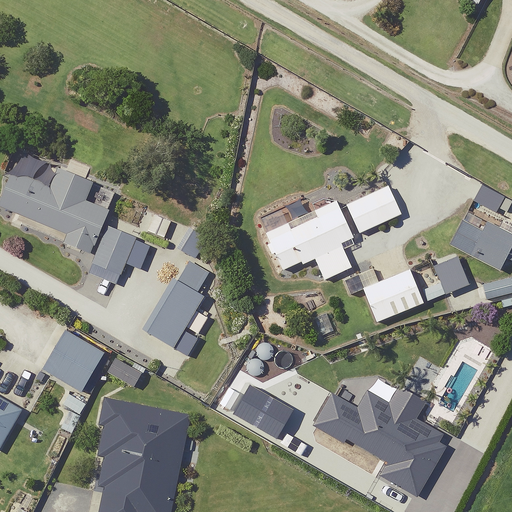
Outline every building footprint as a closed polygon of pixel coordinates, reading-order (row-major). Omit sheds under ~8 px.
[(84,203),(92,184),(56,169),(48,189),(14,175),(1,207),(68,235),(64,244),(91,255),(88,262),(121,275),(136,238),(105,225),(110,214),(84,203)] [(387,188),(347,206),(360,235),(400,217),(387,188)] [(291,223),(266,234),(271,244),(267,246),(272,258),(276,257),(283,273),(315,259),(325,281),(352,270),(341,245),(354,239),(340,207),(338,201),(315,211),(318,219),(294,229),(291,223)] [(511,224),(475,207),(465,227),(483,236),(472,259),(501,273),(508,258),(511,260),(511,224)] [(174,222),(154,213),(146,231),(166,240),(174,222)] [(209,240),(191,228),(178,249),(196,260),(209,240)] [(402,251),(381,259),(385,271),(406,263),(402,251)] [(145,332),(173,348),(203,297),(195,293),(208,271),(193,263),(180,284),(175,281),(145,332)] [(408,270),(363,290),(378,325),(423,306),(408,270)] [(328,312),(314,317),(321,338),(335,333),(328,312)] [(105,353),(67,333),(45,373),(83,394),(105,353)] [(277,349),(262,340),(243,371),(258,380),(277,349)] [(143,371),(116,356),(106,376),(133,390),(143,371)] [(382,477),(417,495),(441,446),(437,444),(441,435),(413,421),(423,401),(398,389),(390,405),(367,393),(358,410),(331,397),(314,431),(344,445),(345,442),(389,463),(382,477)] [(86,404),(65,394),(59,407),(66,410),(59,426),(72,432),(86,404)] [(0,451),(23,412),(0,399),(0,451)] [(105,489),(100,511),(171,511),(190,418),(105,401),(100,426),(106,427),(100,456),(111,458),(108,474),(101,473),(99,488),(105,489)]
